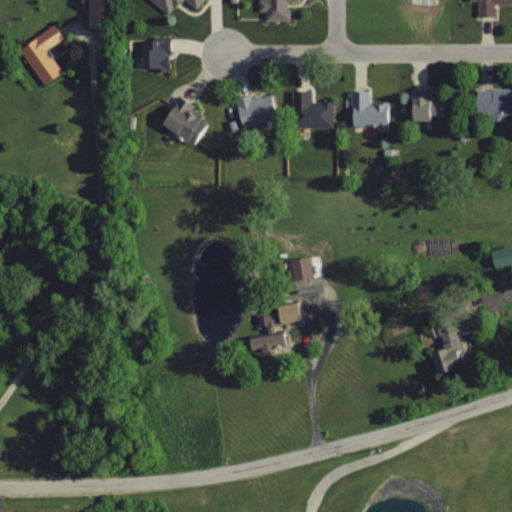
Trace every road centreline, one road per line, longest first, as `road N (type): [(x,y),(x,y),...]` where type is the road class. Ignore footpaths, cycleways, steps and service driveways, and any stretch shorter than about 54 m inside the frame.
road 1 (residential): [(0,489),(209,478),(511,396)]
road 2 (residential): [(511,54),(225,54)]
